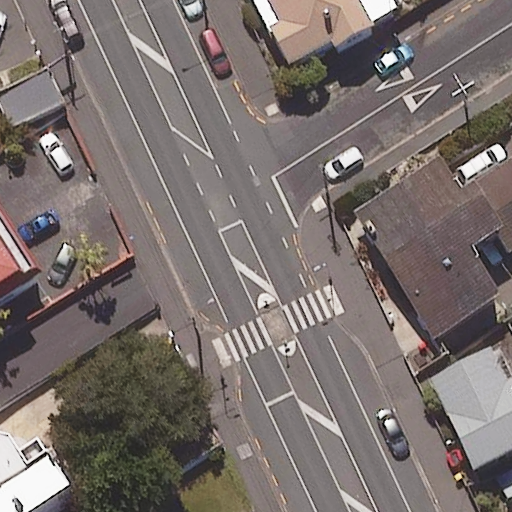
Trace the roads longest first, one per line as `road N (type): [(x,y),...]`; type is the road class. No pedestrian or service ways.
road 1 (residential): [(218,202),(273,177),(511,24)]
road 2 (tertiary): [(218,202),(361,511)]
road 3 (tertiary): [(124,0),(218,202)]
